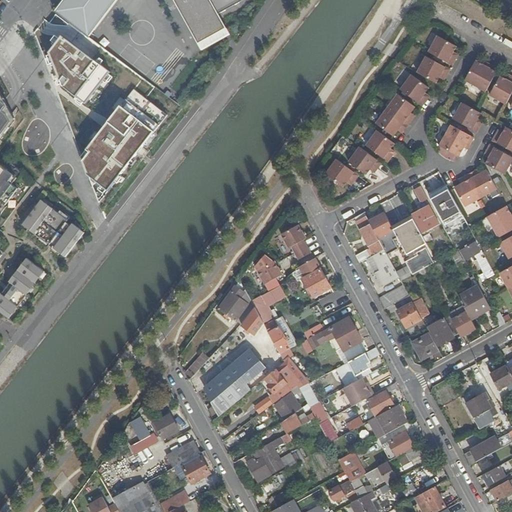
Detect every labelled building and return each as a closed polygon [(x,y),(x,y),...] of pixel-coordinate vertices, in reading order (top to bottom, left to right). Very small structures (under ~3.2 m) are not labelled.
[(58,0),(52,9),(74,26),(79,19),(94,30),(116,0),(174,0),(198,43),(225,28),(217,14),(241,0),(58,0)] [(79,19),(74,26),(89,37),(94,30),(79,19)] [(64,35),(51,52),(64,85),(87,103),(111,72),(64,35)] [(438,37),(429,53),(453,66),(457,59),(452,56),(454,53),(457,47),(438,37)] [(427,57),(418,74),(437,84),(440,78),(442,74),(447,77),(451,70),(427,57)] [(486,66),(476,61),(465,82),(486,93),(499,70),(492,65),(490,69),(486,66)] [(413,75),(401,91),(423,107),(428,101),(423,97),(426,94),(430,88),(413,75)] [(506,105),(511,95),(511,77),(511,78),(509,82),(506,81),(500,77),(490,96),(506,105)] [(106,126),(84,161),(99,201),(168,115),(136,89),(106,126)] [(0,90),(0,98),(4,102),(0,107),(0,108),(11,117),(6,123),(10,126),(16,119),(0,90)] [(398,95),(387,110),(409,126),(414,119),(409,116),(411,113),(415,107),(398,95)] [(0,107),(4,102),(0,98),(0,258),(3,255),(0,252),(0,200),(1,201),(6,205),(19,189),(13,185),(10,182),(15,176),(0,164),(0,139),(10,126),(6,123),(11,117),(0,108),(0,107)] [(482,115),(476,111),(463,104),(454,121),(477,134),(481,127),(477,124),(478,121),(482,115)] [(409,126),(387,110),(376,125),(393,137),(398,131),(400,128),(404,132),(409,126)] [(439,147),(446,150),(460,158),(464,149),(467,144),(470,146),(474,139),(451,126),(439,147)] [(511,152),(511,131),(506,128),(503,134),(501,137),(496,135),(492,142),(511,152)] [(390,150),(395,144),(378,132),(367,147),(388,163),(393,156),(389,153),(390,150)] [(511,161),(511,157),(490,146),(486,153),(491,156),(489,159),(486,165),(504,175),(511,161)] [(351,159),(357,151),(350,147),(345,155),(351,159)] [(376,170),(381,164),(360,148),(349,163),(366,176),(370,170),(372,167),(376,170)] [(354,183),(359,176),(337,160),(326,176),(343,188),(348,183),(350,180),(354,183)] [(468,176),(481,200),(497,191),(491,180),(487,172),(481,176),(477,177),(475,172),(468,176)] [(18,178),(15,176),(10,182),(13,185),(18,178)] [(464,184),(461,186),(455,190),(465,208),(481,200),(468,176),(462,179),(464,184)] [(428,200),(421,187),(415,191),(421,203),(428,200)] [(447,188),(430,196),(445,225),(462,217),(447,188)] [(66,258),(85,233),(73,223),(71,226),(67,222),(68,220),(42,200),(38,204),(35,202),(32,206),(35,208),(32,211),(32,212),(23,225),(49,245),(55,238),(60,241),(54,248),(66,258)] [(429,207),(411,216),(421,234),(439,225),(429,207)] [(490,216),(486,218),(498,238),(511,230),(511,217),(511,215),(506,207),(490,216)] [(356,217),(358,222),(367,218),(364,213),(356,217)] [(369,222),(382,246),(393,240),(397,238),(385,214),(369,222)] [(355,256),(359,264),(368,259),(373,256),(384,250),(382,246),(369,222),(367,218),(358,222),(357,223),(371,248),(355,256)] [(426,244),(421,234),(420,235),(412,220),(394,230),(398,237),(402,245),(407,254),(413,251),(426,244)] [(292,247),(296,254),(307,248),(304,241),(306,239),(299,225),(282,235),(289,249),(292,247)] [(511,236),(500,243),(509,260),(511,257),(511,236)] [(382,246),(384,250),(387,254),(397,248),(393,240),(382,246)] [(434,240),(426,244),(431,252),(438,249),(434,240)] [(426,244),(413,251),(423,270),(432,265),(436,263),(431,252),(426,244)] [(493,273),(482,253),(482,252),(479,253),(474,245),(461,252),(466,260),(471,258),(475,264),(477,262),(483,273),(479,275),(483,282),(494,275),(493,273)] [(307,248),(296,254),(299,260),(311,254),(307,248)] [(377,275),(384,287),(400,279),(398,276),(387,254),(384,250),(373,256),(382,272),(377,275)] [(457,251),(456,252),(451,254),(455,264),(462,260),(457,251)] [(373,256),(368,259),(377,275),(382,272),(373,256)] [(44,271),(27,258),(10,282),(11,283),(2,294),(1,293),(0,294),(0,311),(8,318),(17,306),(18,307),(27,295),(26,294),(44,271)] [(331,288),(315,259),(298,268),(296,270),(301,277),(312,299),(331,288)] [(439,280),(447,276),(440,261),(436,263),(432,265),(439,280)] [(283,276),(275,262),(258,271),(265,285),(283,276)] [(511,265),(498,274),(507,290),(511,287),(511,265)] [(301,277),(296,270),(292,275),(295,280),(301,277)] [(400,279),(402,282),(412,276),(409,270),(398,276),(400,279)] [(384,287),(388,295),(404,286),(402,282),(400,279),(384,287)] [(246,292),(240,281),(219,310),(236,322),(249,305),(244,301),(245,298),(243,297),(246,292)] [(459,297),(478,287),(477,285),(477,284),(458,295),(459,297)] [(268,307),(287,297),(281,286),(272,291),(252,302),(256,309),(258,313),(268,307)] [(379,299),(384,309),(401,300),(409,295),(404,286),(388,295),(379,299)] [(471,319),(490,309),(483,295),(478,287),(459,297),(464,307),(471,319)] [(249,305),(236,322),(240,325),(256,309),(252,302),(246,292),(243,297),(245,298),(244,301),(249,305)] [(401,300),(405,307),(413,303),(409,295),(401,300)] [(413,303),(419,314),(426,310),(420,299),(413,303)] [(397,311),(410,335),(426,327),(419,314),(413,303),(405,307),(397,311)] [(279,328),(268,307),(258,313),(264,324),(265,327),(280,355),(288,350),(298,346),(286,324),(279,328)] [(440,311),(443,317),(450,314),(446,307),(440,311)] [(462,337),(475,329),(471,319),(464,307),(450,314),(443,317),(445,319),(454,336),(460,333),(462,337)] [(264,324),(258,313),(256,309),(243,327),(255,336),(264,324)] [(500,327),(504,324),(498,313),(494,315),(500,327)] [(335,348),(359,335),(351,319),(317,337),(319,342),(321,345),(328,341),(328,342),(331,340),(335,348)] [(439,346),(455,338),(454,336),(445,319),(429,327),(439,346)] [(325,331),(322,326),(305,335),(308,340),(316,336),(325,331)] [(426,327),(410,335),(411,338),(427,329),(426,327)] [(363,342),(359,335),(335,348),(337,352),(338,352),(343,349),(345,352),(362,343),(363,342)] [(424,358),(438,350),(430,335),(416,343),(424,358)] [(316,336),(308,340),(307,340),(311,347),(319,342),(317,337),(316,336)] [(345,352),(343,349),(338,352),(345,364),(367,352),(362,343),(345,352)] [(422,359),(424,358),(416,343),(414,344),(422,359)] [(381,356),(377,348),(366,354),(370,362),(381,356)] [(292,358),(288,350),(280,355),(285,363),(289,360),(292,358)] [(203,389),(213,407),(208,411),(214,422),(266,379),(285,363),(280,355),(266,368),(248,351),(243,356),(203,389)] [(370,362),(366,354),(336,370),(346,388),(365,378),(372,374),(370,370),(371,369),(368,364),(370,363),(370,362)] [(186,375),(191,379),(206,362),(202,358),(186,375)] [(282,399),(289,394),(298,388),(300,389),(311,383),(308,377),(304,379),(289,360),(285,363),(266,379),(271,386),(269,387),(275,394),(277,393),(282,399)] [(511,382),(511,376),(507,367),(491,375),(499,390),(511,382)] [(331,373),(326,376),(321,379),(326,387),(336,382),(331,373)] [(365,378),(346,388),(344,389),(354,407),(375,396),(365,378)] [(398,389),(396,384),(385,390),(386,391),(388,394),(398,389)] [(315,406),(319,403),(309,385),(300,390),(303,396),(308,405),(310,408),(315,406)] [(275,407),(286,421),(296,414),(301,410),(292,398),(297,394),(300,398),(303,396),(300,390),(300,389),(298,388),(289,394),(291,396),(275,407)] [(339,391),(329,397),(334,407),(345,401),(339,391)] [(390,399),(388,394),(386,391),(368,401),(376,417),(394,407),(391,401),(390,399)] [(484,394),(466,404),(475,420),(488,412),(491,418),(498,414),(491,401),(489,402),(484,394)] [(253,409),(258,416),(273,406),(267,398),(253,409)] [(310,408),(315,417),(320,415),(315,406),(310,408)] [(345,420),(354,411),(350,406),(340,414),(345,420)] [(407,424),(397,406),(368,422),(378,440),(407,424)] [(281,424),(287,435),(315,420),(312,415),(300,421),(296,414),(286,421),(281,424)] [(360,415),(347,423),(351,431),(365,423),(360,415)] [(169,416),(154,424),(162,439),(177,430),(169,416)] [(149,436),(139,419),(131,423),(140,441),(149,436)] [(358,439),(354,430),(343,437),(329,444),(330,446),(334,453),(358,439)] [(329,444),(343,437),(339,431),(326,438),(329,444)] [(396,457),(414,447),(406,433),(396,439),(395,436),(392,438),(393,440),(389,443),(396,457)] [(287,435),(251,454),(254,460),(246,464),(258,484),(284,469),(274,450),(283,445),(284,446),(291,442),(287,435)] [(501,449),(495,437),(471,451),(464,455),(470,466),(501,449)] [(173,468),(200,454),(194,442),(167,457),(173,468)] [(423,454),(419,446),(405,453),(410,462),(423,454)] [(366,475),(354,453),(339,462),(345,473),(345,474),(347,474),(352,483),(366,475)] [(192,485),(210,474),(201,458),(183,468),(192,485)] [(388,484),(397,480),(388,463),(369,474),(376,487),(386,481),(388,484)] [(499,466),(483,475),(489,485),(504,477),(499,466)] [(359,500),(367,495),(361,484),(365,482),(362,477),(351,484),(359,500)] [(493,490),(498,501),(511,493),(511,480),(493,490)] [(143,481),(112,498),(115,504),(119,511),(150,494),(145,485),(148,484),(147,482),(145,484),(143,481)] [(355,502),(359,500),(351,484),(350,482),(340,488),(339,487),(329,493),(335,502),(350,493),(355,502)] [(163,511),(148,484),(145,485),(150,494),(119,511),(163,511)] [(391,490),(388,484),(367,495),(359,500),(365,511),(376,511),(372,504),(369,498),(375,495),(376,497),(391,490)] [(437,511),(446,507),(435,487),(416,498),(423,511),(437,511)] [(171,510),(191,500),(186,490),(166,499),(171,510)] [(119,511),(115,504),(108,508),(101,497),(93,501),(94,503),(88,506),(91,511),(119,511)] [(280,502),(277,497),(269,502),(271,507),(280,502)] [(365,511),(359,500),(355,502),(351,504),(355,511),(365,511)] [(273,511),(323,511),(321,507),(311,511),(300,511),(294,501),(273,511)] [(378,501),(372,504),(376,511),(382,509),(378,501)]
